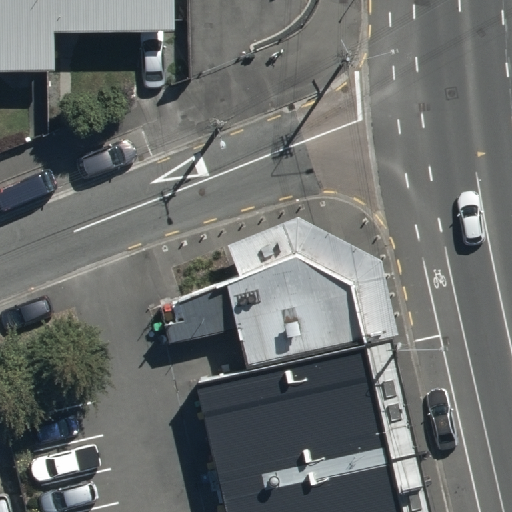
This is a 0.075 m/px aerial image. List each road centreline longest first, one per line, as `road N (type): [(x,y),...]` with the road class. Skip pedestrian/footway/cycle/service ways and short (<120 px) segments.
road 1 (residential): [(469,96),(0,263)]
road 2 (tertiary): [(469,96),(511,340)]
